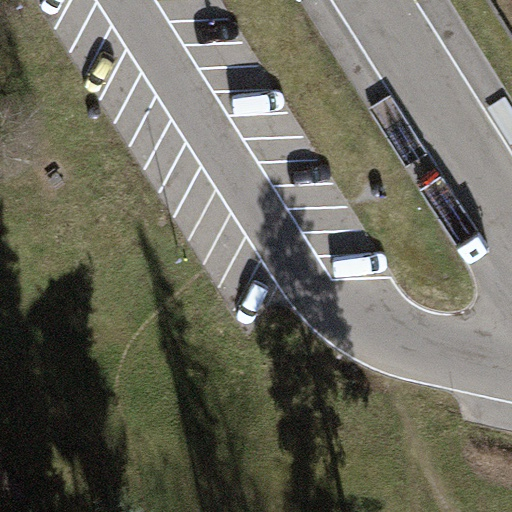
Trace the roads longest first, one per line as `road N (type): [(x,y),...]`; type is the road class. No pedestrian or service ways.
road 1 (unclassified): [(126,0),(320,300),(407,351),(511,376)]
road 2 (unclassified): [(511,215),(376,0)]
